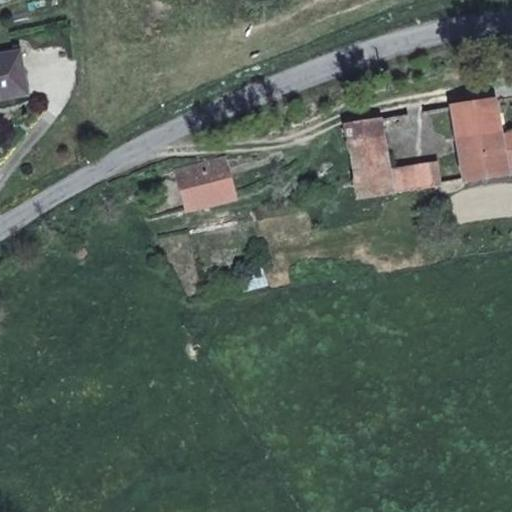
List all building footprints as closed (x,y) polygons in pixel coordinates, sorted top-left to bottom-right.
[(0,98),(27,95),(19,51),(0,54),(0,98)] [(500,136),(494,101),(478,102),(453,107),(465,181),(506,174),(505,167),(500,136)] [(387,169),(380,120),(346,124),(357,198),(391,192),(387,169)] [(511,166),(511,134),(500,136),(505,167),(511,166)] [(234,198),(224,158),(177,170),(187,211),(234,198)] [(442,184),(438,161),(431,163),(434,186),(442,184)] [(434,186),(431,163),(395,169),(398,191),(434,186)] [(398,191),(395,169),(387,169),(391,192),(398,191)] [(87,253),(86,248),(83,245),(79,245),(78,246),(76,248),(75,250),(76,253),(81,259),(87,253)]
